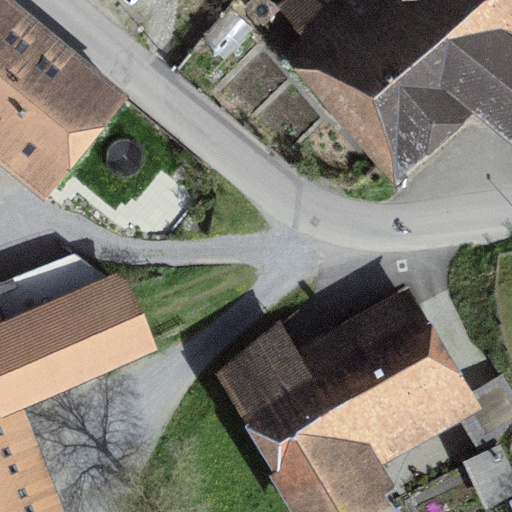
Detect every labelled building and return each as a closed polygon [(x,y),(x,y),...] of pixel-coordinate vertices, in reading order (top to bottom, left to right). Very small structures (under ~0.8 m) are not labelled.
[(511,0),(361,0),(329,28),(307,4),(272,34),(292,57),(274,73),(358,171),(470,75),(511,124),(511,0)] [(113,100),(0,25),(0,179),(41,207),(113,100)] [(0,511),(26,511),(0,454),(0,442),(135,381),(91,286),(6,325),(0,311),(0,511)] [(459,397),(407,313),(293,382),(287,373),(231,407),(295,511),(349,511),(369,500),(347,465),(459,397)] [(474,511),(498,496),(466,448),(432,471),(460,511),(474,511)]
